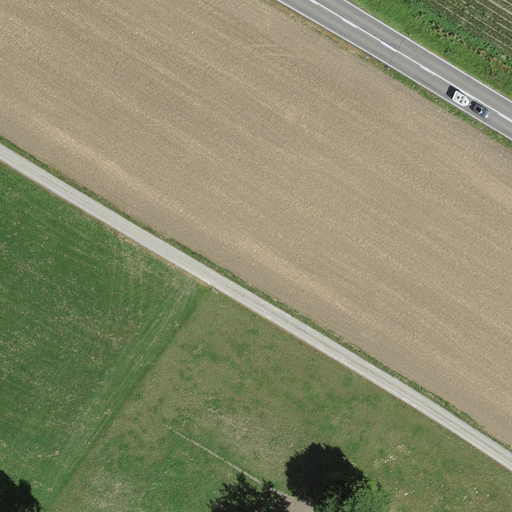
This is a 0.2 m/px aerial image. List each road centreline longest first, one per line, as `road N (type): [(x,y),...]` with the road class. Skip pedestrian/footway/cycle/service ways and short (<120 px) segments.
road 1 (track): [(0,149),(472,416),(511,447)]
road 2 (primary): [(311,0),(511,121)]
